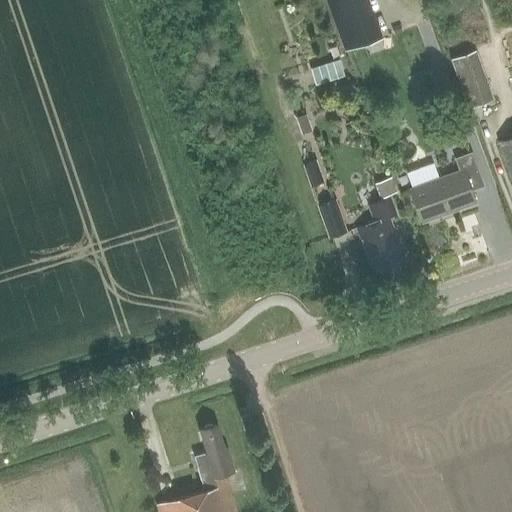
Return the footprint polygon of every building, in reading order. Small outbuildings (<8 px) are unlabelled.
[(366,0),(324,0),(345,51),(382,36),(366,0)] [(400,25),(391,28),(393,34),(402,31),(400,25)] [(474,53),(453,60),(470,108),(491,101),(474,53)] [(339,59),(310,68),(315,84),(344,75),(339,59)] [(306,114),(296,118),(301,134),(312,131),(306,114)] [(511,137),(499,142),(511,178),(511,137)] [(471,191),(485,187),(472,152),(455,159),(460,173),(411,191),(422,221),(475,202),(471,191)] [(314,161),(301,166),(309,188),(322,184),(314,161)] [(398,175),(380,181),(385,197),(403,191),(398,175)] [(366,206),(373,223),(356,230),(372,275),(381,272),(383,277),(400,270),(398,265),(405,262),(387,216),(394,214),(387,198),(366,206)] [(333,201),(318,206),(329,239),(344,233),(333,201)] [(248,412),(239,415),(243,429),(252,426),(248,412)] [(236,511),(225,474),(234,471),(226,446),(224,447),(217,424),(199,430),(206,451),(193,455),(204,490),(156,504),(158,511),(236,511)]
